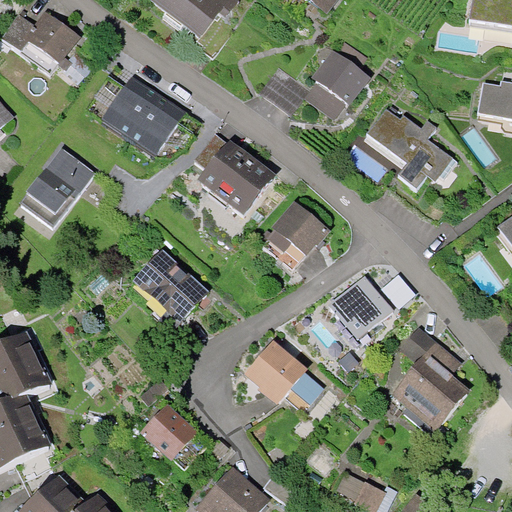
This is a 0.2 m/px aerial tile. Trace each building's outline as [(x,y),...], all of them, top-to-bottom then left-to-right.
[(150,0),(199,38),(219,12),(226,17),(239,0),(150,0)] [(338,0),(308,0),(327,14),(338,0)] [(511,0),(473,0),(470,18),(511,24),(511,0)] [(63,23),(45,11),(35,25),(34,27),(37,29),(29,41),(59,63),(58,65),(67,71),(73,63),(65,57),(80,37),(63,23)] [(35,25),(18,14),(3,38),(22,51),(29,41),(37,29),(34,27),(35,25)] [(370,78),(332,50),(312,77),(318,81),(310,91),(305,98),(334,120),(346,104),(349,106),(370,78)] [(310,91),(279,68),(260,94),(291,116),(305,98),(310,91)] [(129,135),(158,93),(145,84),(132,76),(103,118),(129,135)] [(500,86),(483,83),(478,113),(511,119),(511,82),(501,80),(500,86)] [(158,93),(129,135),(156,153),(185,111),(170,101),(158,93)] [(0,129),(13,117),(0,101),(0,129)] [(400,119),(386,108),(367,133),(407,163),(398,175),(417,189),(428,175),(435,181),(439,176),(453,158),(428,139),(437,127),(428,120),(421,129),(403,115),(400,119)] [(206,170),(226,144),(215,134),(194,161),(206,170)] [(252,156),(230,139),(226,144),(206,170),(198,179),(243,215),(275,175),(252,156)] [(72,155),(62,147),(27,191),(29,193),(21,204),(51,228),(94,173),(72,155)] [(457,162),(453,158),(439,176),(444,179),(457,162)] [(330,230),(295,200),(272,227),(275,229),(267,238),(284,252),(291,243),(307,257),(319,243),(330,230)] [(511,216),(499,226),(511,244),(511,216)] [(163,249),(134,280),(180,322),(209,290),(189,272),(187,274),(176,264),(178,263),(163,249)] [(399,274),(381,289),(398,309),(416,294),(399,274)] [(373,285),(365,275),(329,304),(357,339),(393,310),(373,285)] [(417,365),(436,343),(419,327),(399,349),(417,365)] [(0,401),(27,389),(49,379),(27,330),(0,342),(0,401)] [(307,369),(273,340),(259,356),(244,374),(260,387),(258,389),(277,405),(307,369)] [(457,360),(436,343),(417,365),(393,394),(436,430),(470,390),(452,374),(461,363),(457,360)] [(358,363),(350,352),(339,361),(348,371),(358,363)] [(140,397),(148,406),(167,389),(159,380),(140,397)] [(0,467),(51,444),(27,389),(0,401),(0,467)] [(183,417),(168,403),(141,432),(171,461),(198,431),(183,417)] [(251,482),(233,466),(195,509),(199,511),(259,511),(271,499),(251,482)] [(299,491),(274,473),(263,488),(288,506),(299,491)] [(365,482),(346,473),(337,491),(355,500),(365,482)] [(59,474),(17,511),(116,511),(98,492),(86,502),(59,474)] [(385,491),(365,481),(365,482),(355,500),(354,503),(371,511),(376,511),(386,492),(385,491)] [(387,486),(385,491),(386,492),(376,511),(387,511),(398,492),(387,486)] [(435,511),(437,510),(417,493),(402,511),(403,511),(435,511)]
